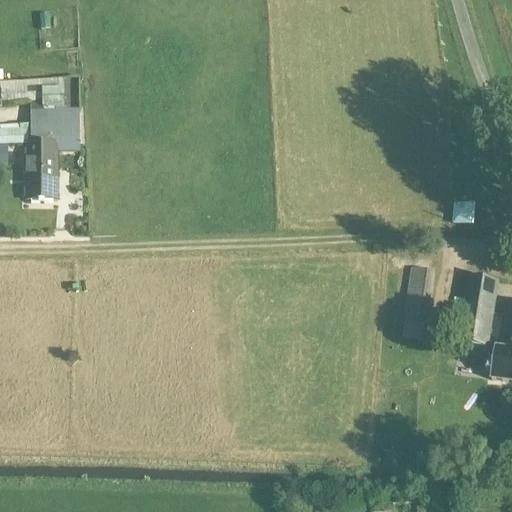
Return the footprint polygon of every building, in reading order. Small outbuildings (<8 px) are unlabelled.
[(44,95),(44,111),(64,111),(64,95),(44,95)] [(57,203),(57,153),(78,152),(78,113),(33,114),(33,126),(33,145),(28,145),(28,147),(28,203),(57,203)] [(0,168),(8,168),(8,148),(0,147),(0,168)] [(432,273),(412,270),(404,318),(424,321),(432,273)] [(498,283),(468,278),(458,343),(488,348),(498,283)] [(511,306),(506,306),(500,350),(496,349),(491,381),(511,384),(511,306)]
